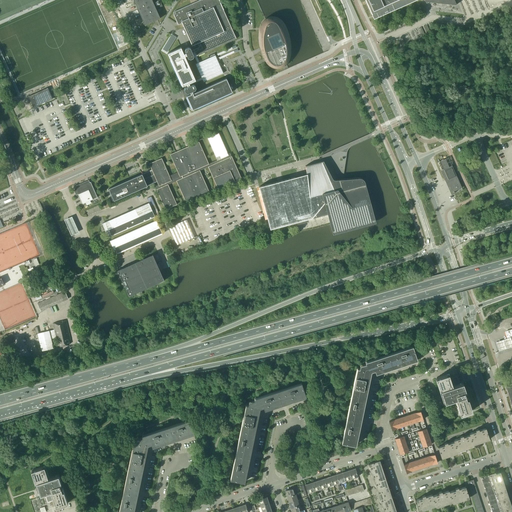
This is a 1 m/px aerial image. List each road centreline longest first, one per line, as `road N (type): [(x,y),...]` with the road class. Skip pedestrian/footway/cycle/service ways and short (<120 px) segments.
road 1 (trunk): [(131,376),(511,270)]
road 2 (trunk): [(511,261),(149,360)]
road 3 (trunk): [(131,376),(456,312)]
road 4 (trunk): [(435,249),(149,360)]
road 5 (tertiary): [(59,182),(324,65)]
road 6 (tertiary): [(416,159),(369,55),(356,50),(324,65)]
road 7 (trunk): [(149,360),(0,402)]
road 8 (secondary): [(456,312),(505,455)]
road 9 (secondary): [(511,446),(467,309)]
road 10 (tertiary): [(324,65),(343,63),(365,74),(404,164)]
road 11 (trunk): [(0,412),(131,376)]
road 12 (residential): [(389,447),(383,424),(390,391),(453,366)]
road 13 (residential): [(274,484),(389,447)]
